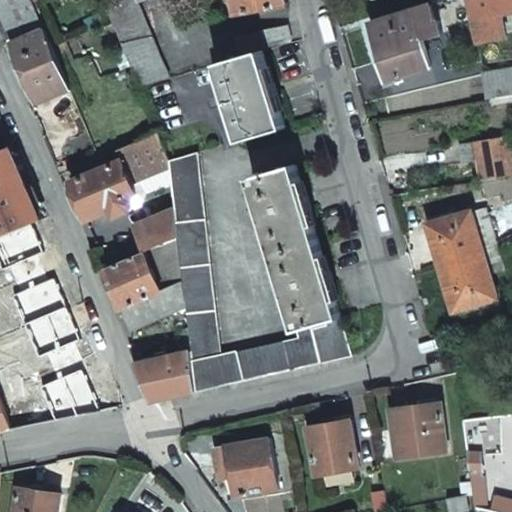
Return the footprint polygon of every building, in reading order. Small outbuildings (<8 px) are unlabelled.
[(33,0),(0,0),(0,8),(39,103),(71,90),(66,77),(52,44),(34,2),(33,0)] [(73,2),(72,0),(47,0),(53,11),(73,2)] [(138,5),(149,0),(103,0),(109,13),(121,40),(150,34),(138,5)] [(215,0),(220,20),(289,6),(287,0),(215,0)] [(511,0),(469,0),(478,42),(505,36),(500,12),(511,9),(511,0)] [(432,8),(372,26),(388,80),(431,68),(424,42),(444,36),(441,24),(438,25),(432,8)] [(243,55),(267,49),(267,48),(290,42),(287,26),(238,37),(243,55)] [(150,34),(121,40),(126,52),(133,68),(141,87),(141,88),(169,79),(150,34)] [(119,46),(106,52),(109,60),(122,54),(119,46)] [(243,142),(287,129),(264,51),(220,64),(229,95),(219,98),(222,107),(232,104),(242,139),(243,142)] [(511,96),(511,68),(485,73),(490,100),(511,96)] [(100,158),(81,112),(79,109),(55,119),(75,168),(100,158)] [(171,167),(170,161),(159,132),(114,152),(113,152),(117,163),(72,181),(88,220),(113,211),(116,217),(130,212),(133,206),(130,199),(138,195),(133,182),(171,167)] [(0,203),(32,190),(14,147),(0,153),(0,203)] [(223,354),(200,152),(170,161),(171,167),(174,189),(176,209),(180,239),(188,307),(198,391),(352,357),(354,356),(297,165),(253,177),(300,338),(223,354)] [(0,239),(44,221),(32,190),(0,203),(0,239)] [(180,239),(176,209),(135,228),(146,254),(147,254),(150,252),(180,239)] [(443,266),(486,254),(473,212),(430,224),(443,266)] [(176,312),(188,307),(180,239),(150,252),(167,290),(164,292),(147,254),(146,254),(106,272),(132,330),(159,319),(176,312)] [(150,252),(147,254),(164,292),(167,290),(150,252)] [(455,310),(498,298),(486,254),(443,266),(455,310)] [(154,400),(198,391),(188,307),(176,312),(177,321),(182,353),(138,363),(154,400)] [(163,327),(177,321),(176,312),(159,319),(163,327)] [(0,404),(78,377),(64,338),(0,361),(0,404)] [(399,458),(447,452),(442,404),(393,410),(399,458)] [(352,421),(310,429),(319,475),(360,468),(352,421)] [(220,470),(233,468),(238,494),(278,487),(270,438),(217,448),(220,470)] [(483,475),(481,458),(471,457),(473,473),(483,475)] [(58,511),(61,493),(20,486),(16,511),(58,511)] [(461,489),(447,492),(448,500),(462,497),(461,489)] [(451,511),(467,510),(465,497),(462,497),(448,500),(450,511),(451,511)]
